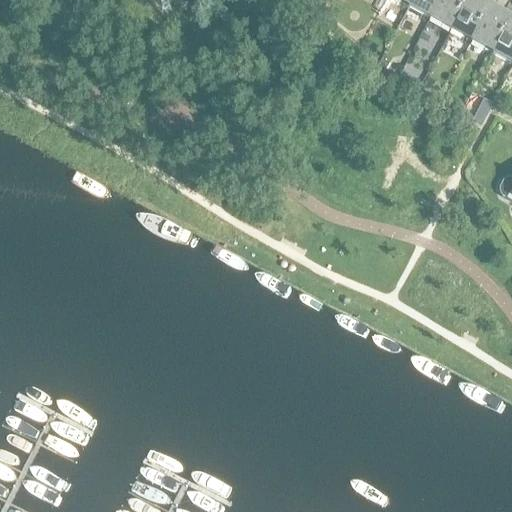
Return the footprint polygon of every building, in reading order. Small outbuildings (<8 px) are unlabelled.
[(393,0),(409,9),(413,0),(393,0)] [(439,0),(413,0),(409,9),(429,20),(439,0)] [(467,0),(439,0),(429,20),(450,32),(467,0)] [(491,7),(477,0),(467,0),(450,32),(471,43),(491,7)] [(511,20),(511,18),(491,7),(471,43),(493,55),(511,20)] [(511,20),(493,55),(511,65),(511,20)] [(511,179),(510,179),(506,179),(502,182),(499,188),(500,193),(501,197),(505,200),(511,203),(511,179)]
